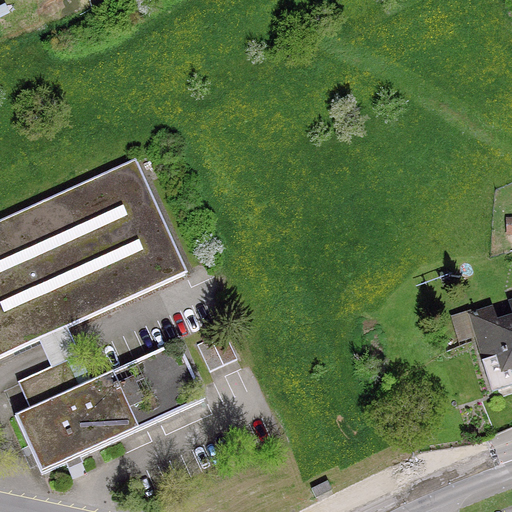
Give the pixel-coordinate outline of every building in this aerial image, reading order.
[(133,162),(0,222),(0,357),(184,275),(133,162)] [(511,303),(509,304),(511,312),(511,330),(498,335),(490,310),(470,316),(493,391),(496,390),(494,385),(511,378),(511,303)] [(208,373),(235,361),(223,334),(195,346),(208,373)] [(15,418),(40,474),(201,401),(195,389),(175,345),(79,389),(66,361),(31,377),(44,405),(15,418)] [(328,482),(313,490),(316,497),(332,489),(328,482)]
